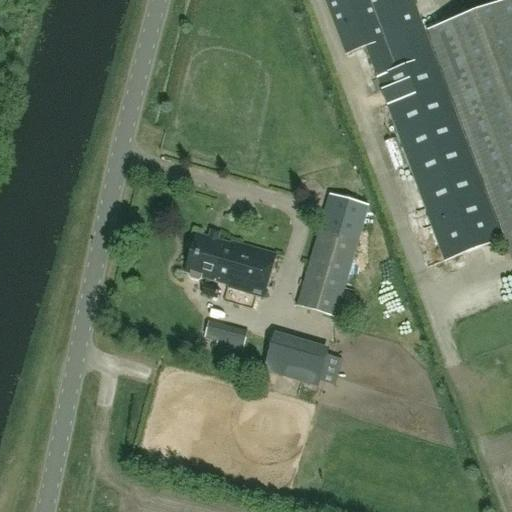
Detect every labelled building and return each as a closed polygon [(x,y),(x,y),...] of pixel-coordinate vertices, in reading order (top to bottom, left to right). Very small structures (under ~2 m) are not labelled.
[(502,240),(412,0),(326,0),(347,54),(366,47),(446,261),(502,240)] [(511,260),(511,0),(427,33),(511,260)] [(298,308),(335,319),(358,242),(320,231),(298,308)] [(185,274),(189,275),(191,279),(199,280),(201,278),(229,286),(228,288),(263,298),(275,255),(233,243),(232,245),(196,235),(185,274)] [(205,285),(202,295),(216,299),(219,289),(205,285)] [(511,295),(511,292),(488,300),(491,309),(511,302),(511,295)] [(217,342),(216,346),(243,353),(248,332),(208,323),(204,339),(217,342)] [(276,340),(266,373),(315,387),(325,354),(276,340)]
